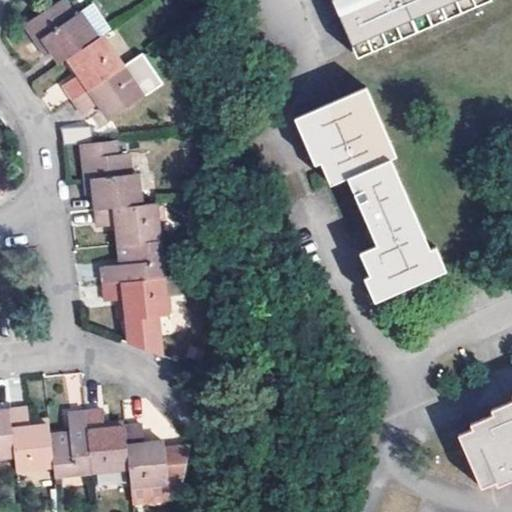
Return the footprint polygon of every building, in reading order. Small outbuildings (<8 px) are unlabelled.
[(68,59),(97,39),(81,15),(75,20),(61,0),(60,0),(26,24),(38,42),(43,39),(46,43),(52,53),(60,64),(68,59)] [(334,0),(356,49),(469,0),(334,0)] [(469,0),(356,49),(359,56),(492,0),(469,0)] [(93,7),(81,15),(97,39),(101,37),(109,31),(93,7)] [(97,39),(68,59),(77,72),(79,76),(65,86),(75,100),(122,68),(101,37),(97,39)] [(43,39),(38,42),(47,56),(52,53),(46,43),(43,39)] [(142,98),(122,68),(75,100),(85,114),(99,104),(110,120),(142,98)] [(398,157),(368,89),(297,121),(319,169),(324,166),(332,185),(348,178),(373,235),(378,246),(362,253),(372,276),(367,278),(377,302),(447,272),(437,249),(432,251),(391,160),(398,157)] [(90,140),(89,126),(61,128),(62,142),(90,140)] [(84,158),(86,181),(94,180),(94,186),(95,195),(96,210),(141,205),(138,173),(132,173),(129,153),(117,155),(115,141),(83,144),(84,158)] [(94,180),(86,181),(88,196),(95,195),(94,186),(94,180)] [(154,204),(141,205),(96,210),(98,227),(117,225),(117,229),(119,246),(159,241),(154,204)] [(159,241),(119,246),(120,260),(121,265),(103,267),(104,285),(163,278),(159,241)] [(167,316),(163,278),(104,285),(106,302),(125,299),(127,320),(158,317),(167,316)] [(158,317),(127,320),(129,344),(162,356),(158,317)] [(511,400),(492,410),(494,415),(470,426),(472,429),(458,436),(482,488),(496,481),(498,485),(511,479),(511,400)] [(50,436),(49,425),(35,427),(30,427),(28,409),(9,412),(14,456),(16,470),(53,466),(50,436)] [(129,468),(125,428),(110,429),(105,430),(103,411),(86,413),(92,471),(129,468)] [(9,412),(0,412),(0,457),(14,456),(9,412)] [(55,476),(92,471),(86,413),(68,415),(70,434),(50,436),(53,466),(55,476)] [(142,426),(125,428),(129,468),(133,504),(181,499),(192,447),(164,450),(163,442),(150,444),(145,445),(142,426)]
